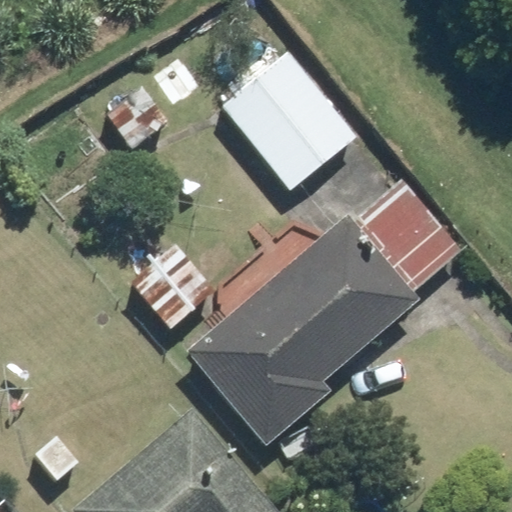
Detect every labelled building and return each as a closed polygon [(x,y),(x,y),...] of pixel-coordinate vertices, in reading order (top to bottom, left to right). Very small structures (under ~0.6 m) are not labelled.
[(286,49),(218,105),(291,195),(360,139),(286,49)] [(143,84),(106,114),(136,150),(173,120),(143,84)] [(345,217),(187,359),(268,450),(334,390),(330,385),(420,305),(407,291),(457,246),(408,190),(360,233),(345,217)] [(216,288),(177,245),(133,284),(172,327),(216,288)] [(286,511),(192,407),(75,511),(286,511)]
